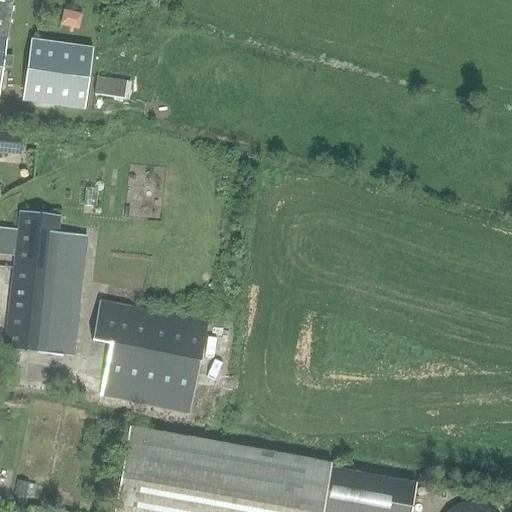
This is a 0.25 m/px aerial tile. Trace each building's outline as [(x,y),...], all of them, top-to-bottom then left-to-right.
[(10,68),(12,58),(4,57),(11,0),(0,0),(0,81),(2,67),(10,68)] [(92,50),(32,41),(23,102),(83,111),(92,50)] [(95,95),(124,100),(126,82),(97,78),(95,95)] [(0,153),(19,156),(22,135),(0,133),(0,153)] [(4,349),(74,357),(87,237),(59,234),(60,217),(19,212),(4,349)] [(101,373),(193,389),(205,319),(97,300),(91,338),(107,341),(101,373)] [(389,511),(395,480),(331,468),(331,465),(129,428),(114,511),(389,511)]
